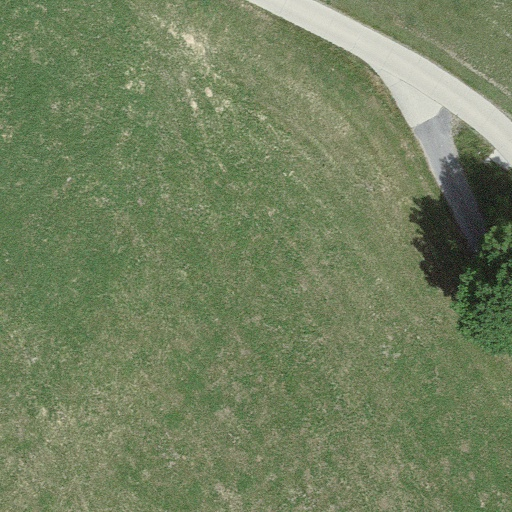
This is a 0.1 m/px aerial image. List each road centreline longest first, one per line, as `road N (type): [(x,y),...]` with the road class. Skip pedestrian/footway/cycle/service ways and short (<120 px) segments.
road 1 (unclassified): [(424,107),(228,0)]
road 2 (residential): [(424,107),(465,214),(511,299)]
road 3 (unclassified): [(511,197),(473,133),(424,107)]
